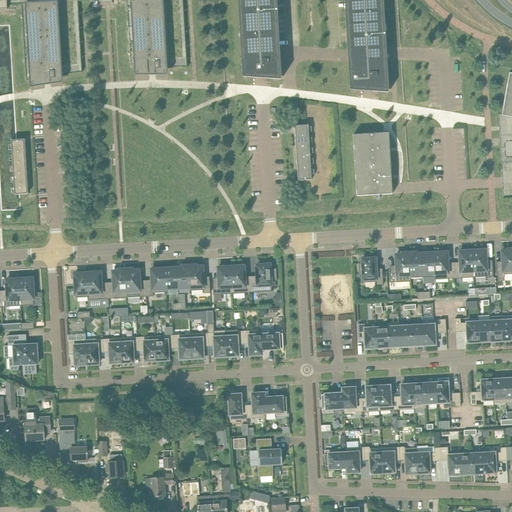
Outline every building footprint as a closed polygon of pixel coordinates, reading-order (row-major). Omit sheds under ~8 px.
[(0,0),(0,8),(6,9),(7,9),(7,5),(21,4),(22,13),(25,13),(25,18),(22,18),(23,34),(26,33),(26,38),(23,38),(25,58),(28,58),(28,63),(25,63),(26,80),(30,80),(30,87),(63,83),(62,75),(82,72),(81,60),(81,58),(81,56),(80,53),(77,0),(86,0),(101,0),(101,4),(102,3),(111,2),(111,3),(112,3),(112,0),(126,0),(127,7),(130,7),(130,12),(127,12),(128,27),(131,27),(131,32),(128,32),(130,52),(133,52),(133,57),(130,57),(130,67),(134,67),(135,75),(168,75),(168,67),(187,67),(186,55),(186,53),(185,45),(185,42),(182,0),(0,0)] [(274,0),(240,0),(245,68),(279,69),(274,0)] [(380,0),(347,0),(352,83),(386,85),(380,0)] [(511,73),(509,73),(501,116),(511,117),(511,73)] [(295,136),(309,136),(308,125),(295,125),(295,136)] [(353,135),(357,196),(392,194),(389,138),(388,133),(383,133),(353,135)] [(296,147),(309,147),(309,136),(295,136),(296,147)] [(12,151),(25,150),(24,139),(11,140),(12,151)] [(297,158),(310,158),(309,147),(296,147),(297,158)] [(25,150),(12,151),(12,162),(26,161),(25,150)] [(297,169),(311,168),(310,158),(297,158),(297,169)] [(26,161),(12,162),(13,173),(26,172),(26,161)] [(311,168),(297,169),(298,180),(311,179),(311,168)] [(14,184),(27,183),(26,172),(13,173),(14,184)] [(27,183),(14,184),(14,195),(28,194),(27,183)] [(473,249),(472,249),(474,278),(493,276),(492,260),(486,261),(485,248),(479,249),(477,249),(473,249)] [(511,273),(511,248),(509,248),(508,248),(502,249),(503,261),(496,262),(498,278),(504,277),(504,274),(511,273)] [(460,262),(454,263),(454,279),(474,278),(472,249),(471,249),(467,249),(465,249),(465,250),(459,250),(460,262)] [(422,253),(421,253),(422,277),(435,277),(434,251),(433,251),(428,252),(427,252),(427,253),(422,254),(422,253)] [(434,251),(435,277),(435,280),(454,279),(454,263),(447,263),(447,251),(440,251),(439,251),(434,251)] [(422,277),(421,253),(420,254),(415,254),(415,252),(414,252),(414,253),(409,253),(408,253),(410,278),(422,277)] [(410,278),(408,253),(403,253),(402,253),(395,254),(396,266),(390,266),(391,282),(410,281),(410,278)] [(375,258),(362,259),(362,263),(358,264),(359,276),(363,275),(363,283),(376,282),(376,285),(383,285),(382,269),(376,269),(375,258)] [(257,276),(251,276),(252,293),(271,291),(271,281),(277,280),(276,268),(270,269),(270,263),(256,263),(257,276)] [(231,265),(232,294),(252,293),(251,276),(245,277),(244,264),(238,265),(236,265),(231,265)] [(178,268),(177,268),(178,288),(190,288),(191,288),(189,265),(189,266),(184,266),(182,266),(183,268),(178,268)] [(190,265),(189,265),(191,288),(190,288),(190,291),(203,290),(203,293),(210,293),(209,277),(203,277),(202,265),(196,265),(195,265),(190,266),(190,265)] [(232,294),(231,265),(230,265),(225,265),(224,265),(224,266),(218,266),(218,278),(212,279),(213,295),(232,294)] [(178,288),(177,268),(176,268),(171,268),(171,266),(170,267),(165,267),(164,267),(165,289),(166,289),(178,288)] [(152,280),(146,280),(147,297),(153,296),(153,293),(166,292),(166,289),(165,289),(164,267),(163,267),(159,267),(157,267),(151,268),(152,280)] [(113,282),(107,283),(108,299),(128,298),(128,295),(127,295),(126,269),(125,269),(120,270),(120,269),(119,269),(119,270),(113,270),(113,282)] [(126,269),(127,295),(128,295),(140,294),(140,297),(147,297),(146,280),(139,281),(139,269),(132,269),(131,269),(126,269)] [(89,297),(87,271),(87,272),(82,272),(80,272),(73,272),(73,277),(74,277),(76,298),(88,297),(89,297)] [(88,271),(87,271),(89,297),(88,297),(88,300),(108,299),(107,283),(101,283),(100,271),(94,271),(93,271),(88,271)] [(12,278),(6,278),(7,290),(1,291),(2,307),(21,306),(19,277),(19,278),(14,278),(12,278)] [(19,277),(21,306),(34,305),(33,282),(34,282),(34,277),(26,277),(25,277),(20,277),(19,277)] [(110,316),(128,315),(128,308),(110,308),(110,316)] [(511,315),(501,316),(502,341),(511,339),(511,315)] [(502,341),(501,316),(489,317),(491,341),(502,341)] [(489,321),(478,322),(479,342),(491,341),(489,317),(489,321)] [(479,342),(478,322),(461,323),(460,318),(454,319),(455,332),(467,331),(467,334),(466,334),(466,344),(477,343),(477,342),(479,342)] [(440,324),(422,325),(423,345),(426,345),(426,346),(436,346),(436,336),(434,336),(434,333),(446,333),(445,319),(439,319),(440,324)] [(387,327),(376,328),(377,348),(389,347),(387,322),(387,327)] [(399,322),(387,322),(389,347),(400,346),(399,326),(399,322)] [(377,348),(376,328),(364,328),(364,324),(358,324),(359,338),(365,337),(365,348),(377,348)] [(423,345),(422,325),(410,326),(412,346),(423,345)] [(412,346),(410,326),(399,326),(400,346),(412,346)] [(260,329),(242,331),(243,344),(249,344),(250,355),(262,354),(262,349),(261,334),(260,329)] [(261,334),(262,349),(283,348),(282,329),(271,330),(271,334),(261,334)] [(243,344),(242,331),(237,331),(237,336),(225,336),(226,356),(238,356),(238,344),(243,344)] [(226,356),(225,336),(214,337),(213,332),(208,333),(208,346),(214,346),(215,357),(226,356)] [(208,333),(190,334),(191,358),(203,358),(203,346),(208,346),(208,333)] [(26,334),(7,335),(8,346),(13,346),(13,357),(8,357),(9,370),(18,370),(20,365),(23,365),(23,375),(37,374),(36,364),(38,364),(37,344),(26,344),(26,334)] [(190,334),(173,335),(173,348),(179,348),(180,359),(191,358),(190,334)] [(173,348),(173,335),(155,336),(157,361),(168,360),(168,349),(173,348)] [(157,361),(155,336),(138,337),(138,350),(144,350),(145,361),(157,361)] [(138,350),(138,337),(120,338),(122,363),(133,362),(133,351),(138,350)] [(122,363),(120,338),(103,339),(104,352),(109,352),(110,363),(122,363)] [(103,339),(85,340),(87,365),(99,364),(98,353),(104,352),(103,339)] [(87,365),(85,340),(68,341),(68,355),(74,354),(75,365),(87,365)] [(494,404),(492,380),(490,380),(490,378),(480,379),(480,389),(481,389),(481,391),(470,392),(470,406),(476,405),(476,401),(493,400),(494,404)] [(504,379),(492,380),(494,404),(505,404),(504,379)] [(436,383),(437,403),(454,402),(455,406),(460,406),(460,393),(448,393),(448,390),(449,390),(448,381),(438,381),(438,383),(436,383)] [(424,383),(421,384),(413,384),(414,409),(425,408),(424,383)] [(436,383),(424,383),(425,408),(426,408),(426,403),(427,403),(437,403),(436,383)] [(414,409),(413,384),(401,385),(401,396),(396,396),(396,410),(414,409)] [(389,385),(378,386),(379,411),(396,410),(396,396),(390,397),(389,385)] [(379,411),(378,386),(366,387),(366,398),(361,398),(361,412),(379,411)] [(361,412),(361,398),(355,399),(354,387),(342,388),(342,393),(343,408),(344,413),(361,412)] [(0,420),(4,420),(3,407),(7,407),(8,410),(16,409),(15,406),(15,396),(14,392),(6,393),(7,398),(0,398),(0,420)] [(265,413),(264,397),(264,393),(252,393),(252,404),(247,405),(248,418),(265,417),(265,413)] [(343,408),(342,393),(321,394),(322,413),(333,412),(333,409),(343,408)] [(248,418),(247,405),(241,405),(240,394),(228,395),(230,419),(248,418)] [(286,396),(264,397),(265,413),(276,412),(276,416),(287,415),(286,396)] [(40,419),(35,419),(35,409),(25,410),(26,425),(25,425),(26,441),(44,440),(44,432),(50,432),(49,417),(40,418),(40,419)] [(59,430),(60,439),(60,449),(68,448),(68,455),(71,455),(71,460),(79,460),(79,462),(87,462),(87,459),(87,454),(88,454),(88,453),(87,453),(87,447),(75,448),(74,430),(73,420),(60,421),(60,430),(59,430)] [(217,430),(217,444),(227,444),(226,429),(217,430)] [(172,430),(163,431),(163,435),(168,439),(172,439),(172,430)] [(258,440),(260,475),(272,474),(272,476),(273,476),(272,465),(282,464),(281,449),(271,449),(271,438),(256,439),(256,440),(258,440)] [(99,456),(107,456),(107,442),(99,442),(99,456)] [(418,473),(417,453),(405,454),(404,446),(399,447),(399,460),(405,460),(406,474),(418,473)] [(364,460),(364,447),(345,448),(346,453),(347,468),(347,473),(359,472),(359,461),(364,460)] [(369,447),(364,447),(364,460),(370,460),(371,473),(383,472),(381,448),(369,448),(369,447)] [(399,460),(399,447),(381,448),(383,472),(394,472),(394,461),(399,460)] [(441,461),(441,447),(434,448),(434,450),(434,452),(417,453),(418,473),(420,473),(420,474),(431,474),(430,464),(429,464),(429,462),(441,461)] [(447,447),(441,447),(441,461),(448,460),(449,475),(461,475),(459,454),(448,455),(447,447)] [(500,452),(482,453),(484,473),(486,473),(486,474),(497,474),(496,464),(495,464),(495,461),(507,461),(506,447),(500,447),(500,452)] [(347,468),(346,453),(335,453),(335,450),(324,450),(325,469),(347,468)] [(482,453),(471,454),(472,474),(484,473),(482,453)] [(472,474),(471,454),(459,454),(461,475),(472,474)] [(109,465),(106,465),(107,472),(110,472),(110,477),(123,477),(123,467),(122,461),(122,455),(115,455),(109,455),(109,462),(109,465)] [(164,468),(172,468),(172,457),(163,458),(164,468)] [(232,468),(228,468),(220,468),(222,493),(230,492),(230,489),(230,485),(234,485),(232,468)] [(150,479),(146,479),(146,489),(151,489),(152,497),(158,497),(158,498),(163,498),(163,496),(165,496),(164,484),(173,483),(173,474),(166,474),(166,477),(150,478),(150,479)] [(198,483),(190,483),(184,484),(185,496),(191,495),(199,495),(198,483)] [(239,491),(231,492),(232,501),(240,500),(239,491)] [(257,500),(259,493),(252,491),(250,499),(257,500)] [(219,495),(211,496),(211,502),(212,511),(226,511),(227,507),(226,501),(225,495),(219,495)] [(203,496),(197,497),(197,503),(197,509),(197,511),(212,511),(211,502),(211,496),(203,496)] [(270,503),(264,497),(258,503),(265,509),(270,503)] [(285,498),(271,499),(272,511),(286,511),(285,498)]
